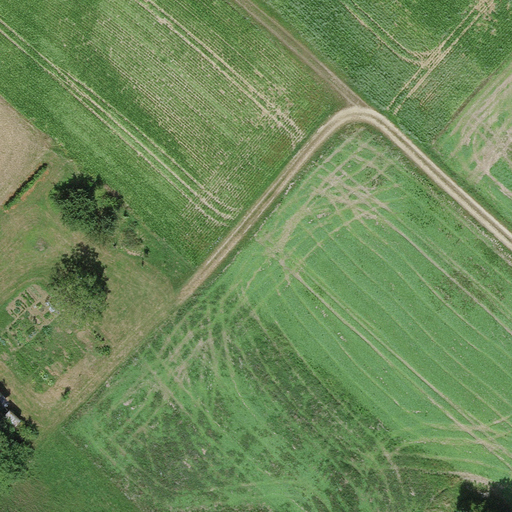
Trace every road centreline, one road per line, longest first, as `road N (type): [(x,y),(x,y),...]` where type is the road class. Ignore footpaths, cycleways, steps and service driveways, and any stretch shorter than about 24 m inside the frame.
road 1 (track): [(179,297),(266,195),(333,126),(360,110),(238,0)]
road 2 (track): [(360,110),(511,249)]
